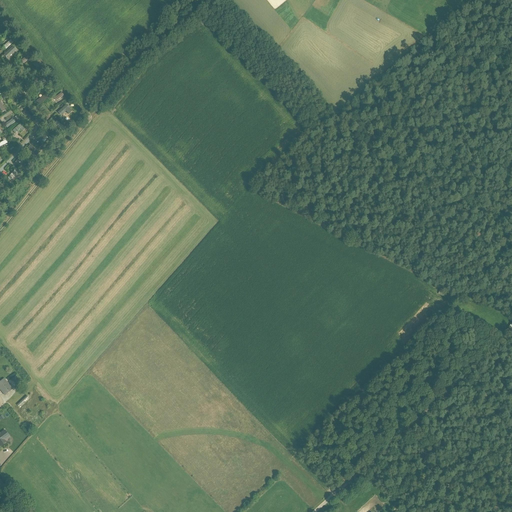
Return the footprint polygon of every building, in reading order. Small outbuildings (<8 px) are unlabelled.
[(12,40),(5,46),(8,50),(15,43),(12,40)] [(10,59),(19,51),(15,46),(8,51),(10,53),(7,55),(10,59)] [(62,92),(55,97),(58,101),(65,96),(62,92)] [(0,390),(4,396),(13,389),(4,378),(0,381),(0,390)] [(30,395),(18,405),(21,408),(32,398),(30,395)] [(0,433),(0,446),(7,442),(5,440),(10,437),(5,430),(0,433)]
